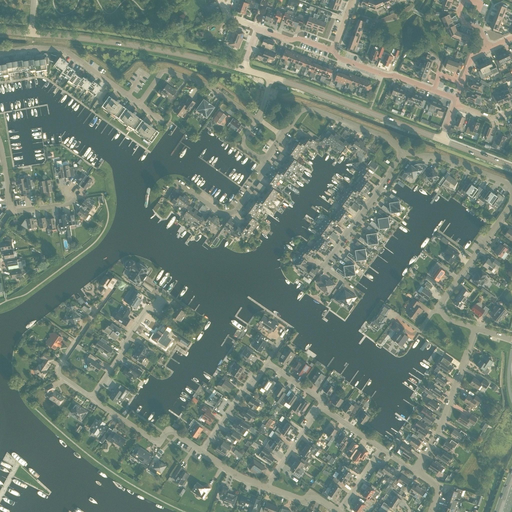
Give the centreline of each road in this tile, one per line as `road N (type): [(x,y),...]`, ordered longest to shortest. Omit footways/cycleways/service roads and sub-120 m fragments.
road 1 (unclassified): [(244,69),(31,33)]
road 2 (unclassified): [(441,139),(270,77)]
road 3 (residential): [(413,470),(437,435),(475,327)]
road 4 (residential): [(164,197),(177,182),(219,213),(235,211),(263,161)]
road 5 (residential): [(404,151),(315,109),(301,110),(282,135)]
road 6 (residential): [(253,117),(207,85),(167,71),(139,103)]
road 7 (residential): [(323,266),(404,151)]
road 8 (residential): [(202,452),(176,435),(159,443),(95,398)]
road 9 (residential): [(438,305),(511,202)]
road 10 (residential): [(111,83),(64,49),(0,52)]
road 11 (residential): [(95,398),(148,308),(163,301)]
